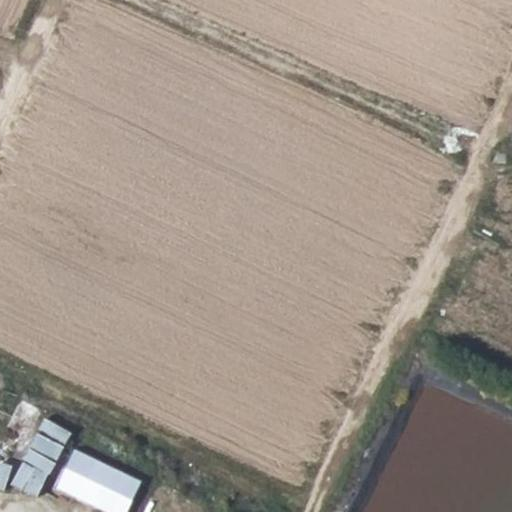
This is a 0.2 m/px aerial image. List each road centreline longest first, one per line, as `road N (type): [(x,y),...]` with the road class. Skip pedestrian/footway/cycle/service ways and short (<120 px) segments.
road 1 (track): [(309,511),(511,107)]
road 2 (track): [(144,0),(511,159)]
road 3 (track): [(53,0),(0,113)]
